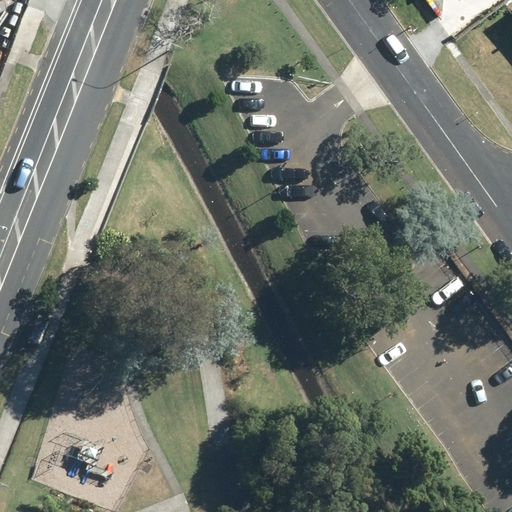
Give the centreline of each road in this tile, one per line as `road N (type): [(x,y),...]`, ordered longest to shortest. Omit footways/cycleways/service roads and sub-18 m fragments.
road 1 (primary): [(106,0),(0,266)]
road 2 (residential): [(509,226),(346,0)]
